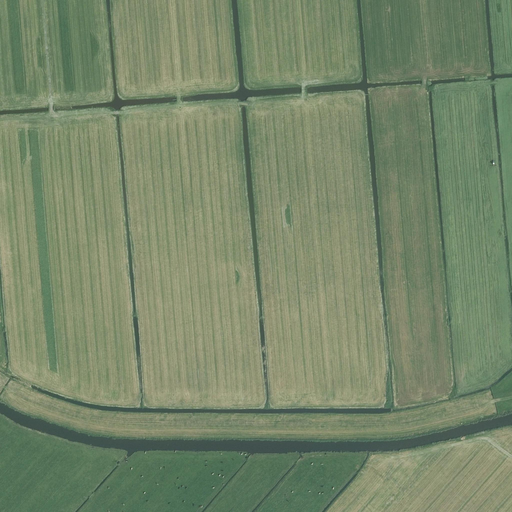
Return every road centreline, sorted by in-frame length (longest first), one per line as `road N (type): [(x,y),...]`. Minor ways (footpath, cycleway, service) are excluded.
road 1 (track): [(364,96),(52,114),(42,0)]
road 2 (track): [(372,500),(385,491),(403,497),(444,448),(486,438),(511,457)]
